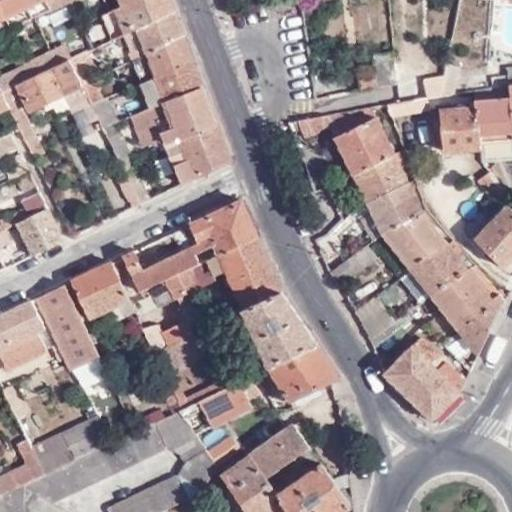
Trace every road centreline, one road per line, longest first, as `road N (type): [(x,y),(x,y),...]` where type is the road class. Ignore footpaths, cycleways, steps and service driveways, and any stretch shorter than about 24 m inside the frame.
road 1 (residential): [(0,289),(253,167)]
road 2 (secondary): [(253,167),(298,270),(378,411)]
road 3 (secondary): [(192,0),(253,167)]
